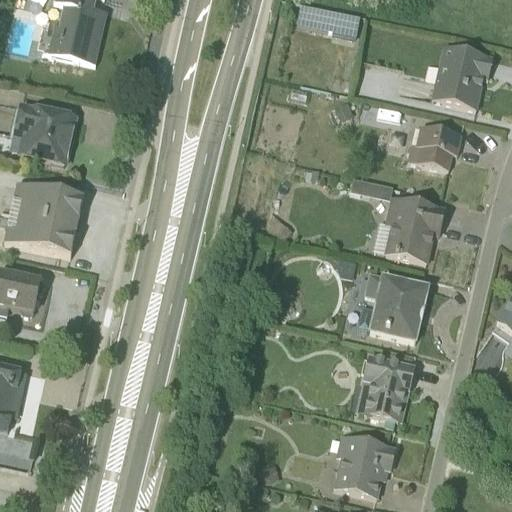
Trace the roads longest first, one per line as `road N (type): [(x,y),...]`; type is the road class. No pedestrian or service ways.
road 1 (primary): [(119,511),(247,0)]
road 2 (primary): [(199,0),(150,251),(85,511)]
road 3 (residential): [(500,195),(427,511)]
